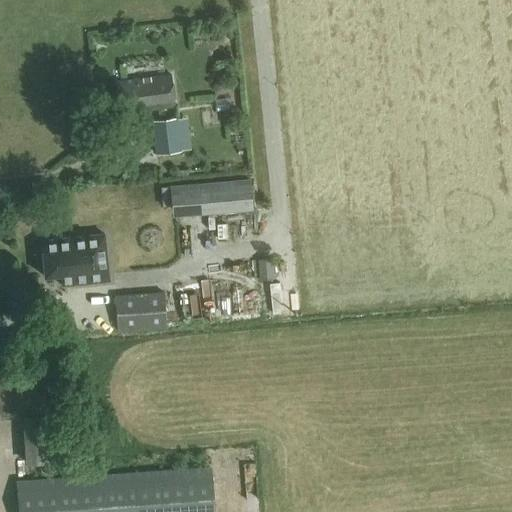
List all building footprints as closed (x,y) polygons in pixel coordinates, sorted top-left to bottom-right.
[(120,112),(174,106),(170,74),(117,81),(120,112)] [(178,119),(153,122),(156,154),(182,151),(178,119)] [(161,187),(163,206),(172,205),(173,217),(253,210),(250,179),(161,187)] [(44,276),(60,275),(61,285),(108,280),(104,233),(40,240),(44,276)] [(283,250),(272,251),(273,269),(284,268),(283,250)] [(256,263),(240,269),(245,282),(260,276),(256,263)] [(165,281),(166,294),(209,290),(208,276),(165,281)] [(117,332),(166,328),(163,291),(115,295),(117,332)] [(213,511),(210,466),(18,480),(20,511),(213,511)]
